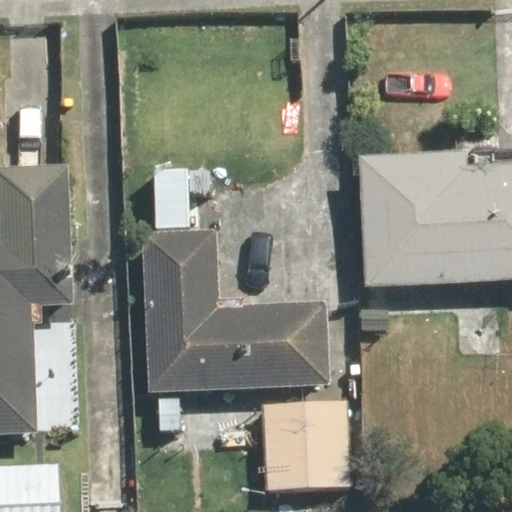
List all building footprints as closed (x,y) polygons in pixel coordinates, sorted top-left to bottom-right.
[(511,154),(371,161),(377,281),(511,273),(511,154)] [(0,178),(0,435),(39,433),(33,312),(76,311),(72,176),(0,178)] [(152,394),(326,391),(325,311),(231,313),(219,222),(142,232),(153,314),(151,314),(152,394)] [(262,410),(268,486),(361,478),(354,402),(262,410)] [(0,476),(0,511),(60,511),(59,474),(0,476)]
